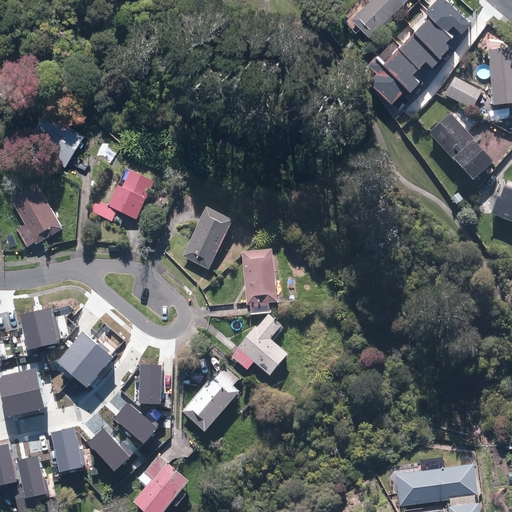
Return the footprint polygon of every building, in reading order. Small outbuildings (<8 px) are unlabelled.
[(369,0),(354,17),(372,36),(405,0),(369,0)] [(447,7),(439,0),(424,0),(411,15),(426,29),(447,7)] [(458,54),(446,31),(425,41),(419,29),(396,40),(419,87),(437,79),(431,67),(458,54)] [(511,47),(490,50),(494,103),(511,101),(511,47)] [(482,88),(455,77),(447,94),(474,106),(482,88)] [(0,102),(8,94),(0,85),(0,102)] [(85,134),(47,112),(30,141),(68,163),(85,134)] [(493,158),(450,113),(428,134),(471,179),(493,158)] [(165,159),(158,170),(172,179),(179,168),(165,159)] [(156,181),(131,167),(112,201),(137,215),(156,181)] [(511,219),(511,184),(504,181),(491,211),(511,219)] [(64,221),(39,183),(14,200),(28,222),(20,227),(30,243),(64,221)] [(118,210),(100,200),(95,209),(114,219),(118,210)] [(235,218),(208,206),(185,255),(211,268),(235,218)] [(276,250),(246,252),(249,300),(252,300),(252,308),(270,306),(270,299),(279,298),(276,250)] [(85,318),(69,305),(39,341),(82,376),(75,385),(98,404),(127,368),(111,355),(107,361),(99,354),(96,357),(79,344),(90,331),(81,323),(85,318)] [(285,325),(269,313),(261,324),(257,321),(234,352),(248,363),(253,357),(274,372),(290,351),(274,340),(285,325)] [(223,371),(220,369),(187,410),(210,428),(243,387),(239,384),(244,377),(228,364),(223,371)] [(309,381),(313,369),(299,364),(295,376),(309,381)] [(169,401),(153,401),(153,391),(124,390),(123,445),(152,446),(152,422),(168,422),(169,401)] [(29,415),(0,422),(16,485),(44,478),(29,415)] [(74,449),(45,455),(50,476),(78,470),(74,449)] [(155,511),(162,511),(190,474),(162,454),(150,470),(155,473),(136,499),(155,511)] [(480,511),(473,462),(397,474),(402,504),(449,497),(451,511),(480,511)]
